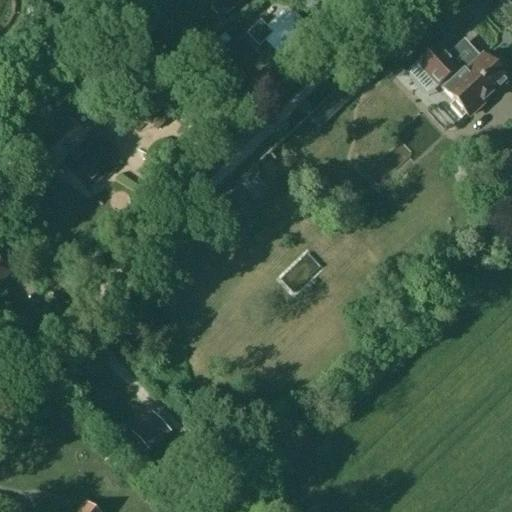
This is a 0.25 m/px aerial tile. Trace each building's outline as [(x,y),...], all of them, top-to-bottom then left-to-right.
[(220,19),(243,0),(211,0),(207,3),(220,19)] [(321,1),(319,0),(297,0),(309,12),(321,1)] [(312,36),(295,19),(291,15),(284,22),(278,16),(266,27),(260,21),(246,34),(258,47),(264,42),(284,63),(312,36)] [(438,86),(442,91),(451,101),(447,104),(460,119),(464,115),(466,117),(481,103),(482,103),(491,95),(490,94),(506,80),(501,75),(504,72),(492,60),(490,63),(485,57),(479,63),(463,45),(447,59),(435,46),(416,63),(438,87),(438,86)] [(166,121),(176,112),(158,93),(148,102),(138,111),(156,131),(166,121)] [(59,106),(69,116),(80,106),(70,96),(59,106)] [(114,149),(92,126),(81,136),(87,141),(62,165),(86,191),(105,173),(108,176),(115,169),(105,158),(114,149)] [(0,262),(0,281),(10,272),(0,262)] [(156,411),(132,434),(140,442),(137,445),(141,449),(144,447),(148,450),(162,436),(159,433),(164,428),(163,427),(167,423),(156,411)] [(77,511),(96,511),(85,503),(77,511)]
